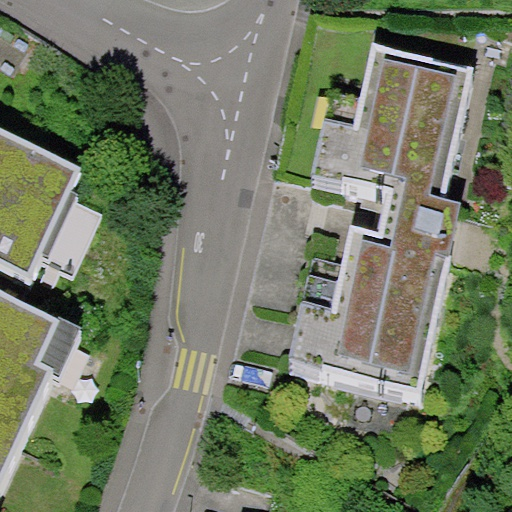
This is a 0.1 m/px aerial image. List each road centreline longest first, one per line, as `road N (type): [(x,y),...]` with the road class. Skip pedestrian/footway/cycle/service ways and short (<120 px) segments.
road 1 (residential): [(248,81),(194,370),(145,511)]
road 2 (residential): [(248,81),(79,0)]
